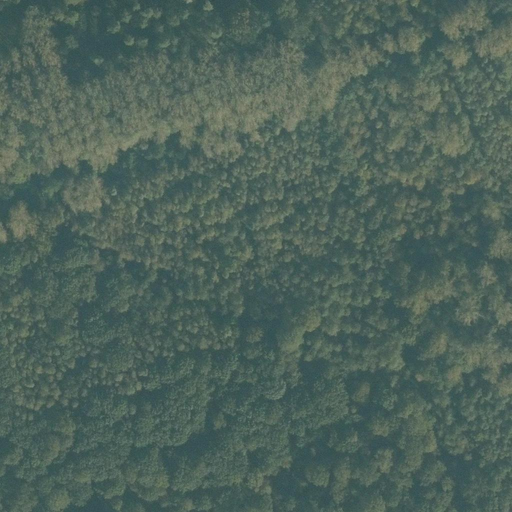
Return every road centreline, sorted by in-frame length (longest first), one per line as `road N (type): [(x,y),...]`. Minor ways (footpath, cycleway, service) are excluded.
road 1 (track): [(305,82),(398,278),(0,426)]
road 2 (track): [(0,196),(305,82),(266,0)]
road 3 (track): [(398,278),(508,511)]
